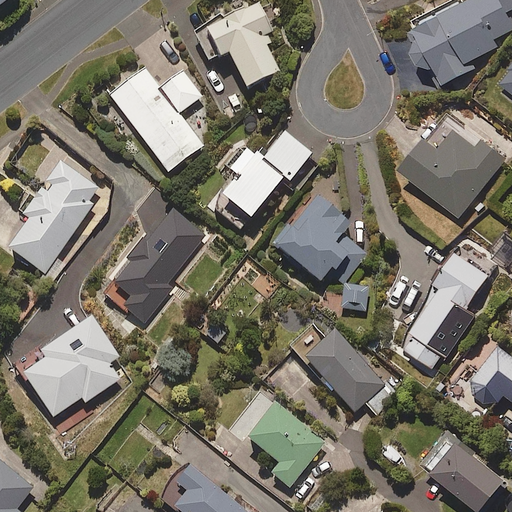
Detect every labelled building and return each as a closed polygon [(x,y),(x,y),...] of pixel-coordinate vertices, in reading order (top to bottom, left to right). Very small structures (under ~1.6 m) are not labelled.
[(0,0),(0,20),(26,2),(24,0),(0,0)] [(272,29),(256,0),(254,0),(237,9),(235,6),(193,28),(208,57),(226,48),(246,85),(278,67),(261,35),(272,29)] [(511,0),(441,0),(409,14),(414,25),(407,28),(423,63),(433,59),(442,79),(472,66),(469,57),(499,44),(495,36),(511,28),(511,18),(508,9),(511,6),(511,0)] [(511,64),(500,81),(511,89),(511,64)] [(202,144),(143,65),(108,91),(167,170),(202,144)] [(201,96),(183,70),(160,87),(179,112),(201,96)] [(220,126),(208,111),(192,123),(204,138),(220,126)] [(474,142),(453,125),(437,144),(422,132),(398,161),(460,212),(507,155),(481,134),(474,142)] [(232,170),(218,188),(248,213),(280,174),(288,181),(311,153),(282,128),(261,154),(253,147),(251,150),(243,144),(226,164),(232,170)] [(101,190),(58,159),(21,211),(28,215),(6,246),(43,272),(101,190)] [(351,224),(318,191),(270,239),(297,266),(300,263),(317,280),(332,265),(345,278),(367,256),(343,232),(351,224)] [(204,232),(169,207),(152,230),(146,226),(109,276),(129,290),(120,303),(147,322),(172,287),(168,283),(204,232)] [(467,257),(455,249),(434,280),(441,284),(401,342),(438,368),(476,312),(466,306),(494,265),(472,250),(467,257)] [(368,285),(343,283),(341,308),(365,310),(368,285)] [(118,355),(89,312),(37,347),(42,355),(21,369),(52,415),(81,396),(85,401),(119,378),(108,362),(118,355)] [(322,335),(309,321),(288,341),(353,411),(364,400),(377,415),(398,396),(333,325),(322,335)] [(511,351),(499,341),(485,358),(477,351),(447,388),(483,417),(504,392),(511,398),(511,351)] [(324,441),(273,399),(244,434),(277,461),(270,470),(288,485),(324,441)] [(505,475),(457,434),(430,465),(478,506),(505,475)] [(32,486),(0,460),(0,511),(18,511),(20,511),(15,507),(32,486)] [(158,493),(158,496),(178,511),(249,511),(185,462),(182,463),(179,464),(177,465),(174,467),(172,469),(170,471),(168,473),(166,475),(164,477),(163,480),(161,482),(160,485),(159,488),(158,491),(158,493)]
